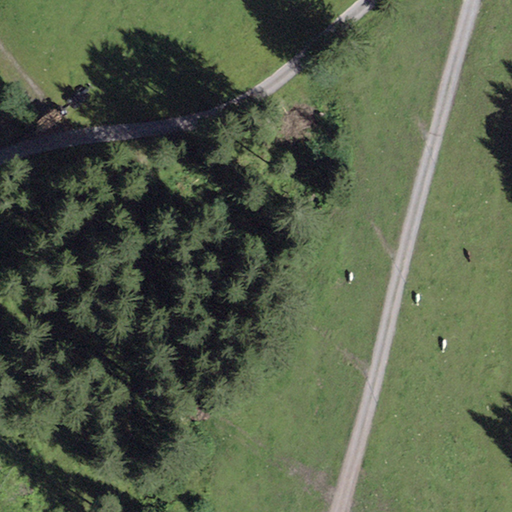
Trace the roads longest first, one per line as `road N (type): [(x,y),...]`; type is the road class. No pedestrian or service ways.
road 1 (track): [(465,0),(338,511)]
road 2 (unclassified): [(0,155),(55,129),(191,134),(370,0)]
